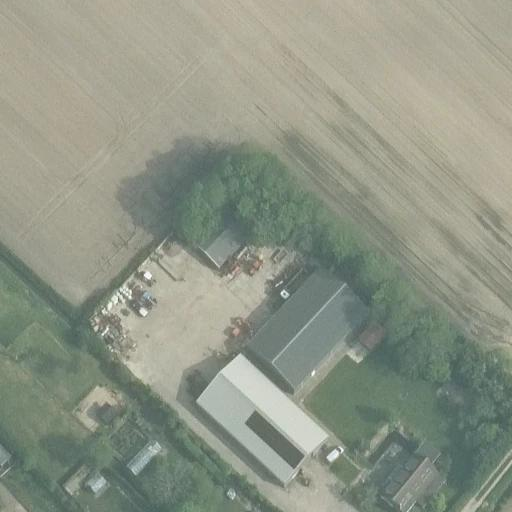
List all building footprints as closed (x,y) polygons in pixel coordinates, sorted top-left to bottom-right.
[(218,272),(250,239),(221,212),(189,245),(218,272)] [(296,395),(370,314),(321,269),(247,350),(296,395)] [(239,360),(195,407),(283,489),(327,442),(239,360)] [(453,375),(448,381),(457,389),(462,383),(453,375)] [(103,409),(96,416),(107,427),(114,420),(103,409)] [(0,445),(0,465),(1,467),(11,460),(0,445)] [(408,511),(436,478),(426,470),(436,458),(422,447),(413,459),(402,472),(398,469),(387,482),(391,485),(380,499),(395,511),(408,511)]
